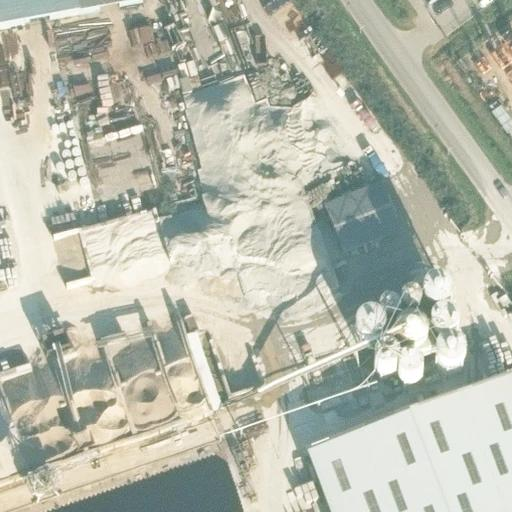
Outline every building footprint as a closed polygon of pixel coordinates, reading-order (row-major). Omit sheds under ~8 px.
[(0,0),(0,30),(142,4),(140,0),(0,0)] [(418,0),(426,10),(440,0),(418,0)] [(275,212),(279,221),(287,191),(298,193),(290,177),(295,157),(240,182),(235,202),(231,192),(224,195),(222,203),(240,208),(250,230),(241,267),(238,267),(233,255),(233,256),(221,261),(215,286),(240,275),(247,291),(266,295),(268,286),(300,293),(292,276),(289,277),(270,235),(275,212)] [(380,185),(324,206),(342,255),(399,233),(380,185)] [(160,207),(132,215),(141,249),(145,264),(173,256),(160,207)] [(127,438),(224,406),(199,330),(186,334),(181,317),(121,337),(126,355),(134,352),(138,364),(117,371),(129,406),(105,414),(110,429),(114,428),(114,427),(122,425),(127,438)] [(320,458),(310,461),(329,511),(511,511),(511,400),(507,387),(320,458)]
